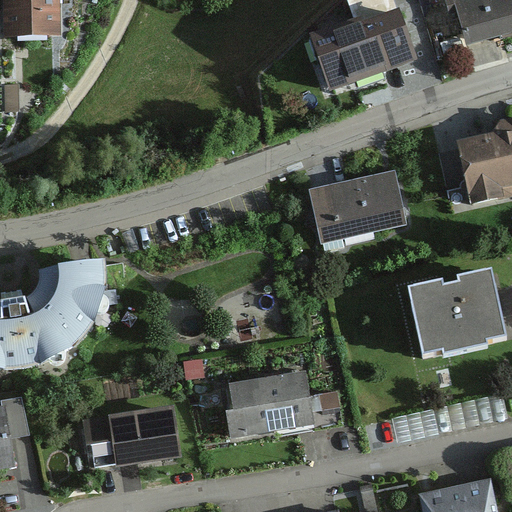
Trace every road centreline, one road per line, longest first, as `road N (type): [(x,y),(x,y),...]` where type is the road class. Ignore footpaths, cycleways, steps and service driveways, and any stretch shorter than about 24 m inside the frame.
road 1 (residential): [(0,232),(117,209),(511,78)]
road 2 (residential): [(511,442),(101,511)]
road 3 (track): [(135,0),(89,92),(47,141)]
